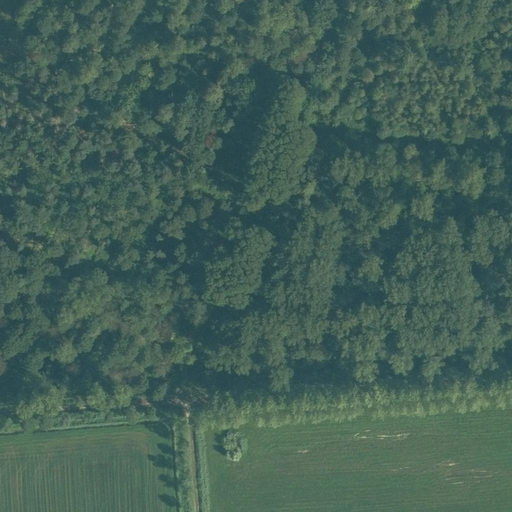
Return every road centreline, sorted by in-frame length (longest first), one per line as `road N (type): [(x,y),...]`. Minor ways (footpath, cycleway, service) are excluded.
road 1 (track): [(511,375),(0,415)]
road 2 (track): [(185,399),(270,172)]
road 3 (track): [(285,139),(339,0)]
